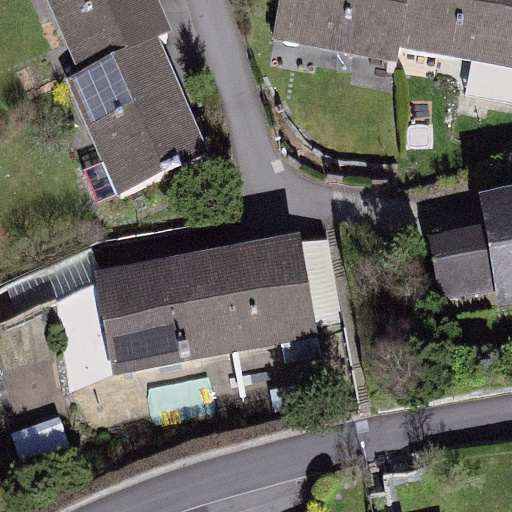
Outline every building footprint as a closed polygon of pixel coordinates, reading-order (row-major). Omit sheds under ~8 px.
[(132,0),(39,0),(75,75),(151,40),(132,0)] [(511,0),(281,0),(277,57),(511,73),(511,0)] [(143,81),(75,104),(111,208),(178,185),(143,81)] [(511,216),(476,225),(495,302),(511,297),(511,216)] [(296,249),(108,289),(0,332),(0,369),(11,411),(138,368),(311,332),(296,249)]
